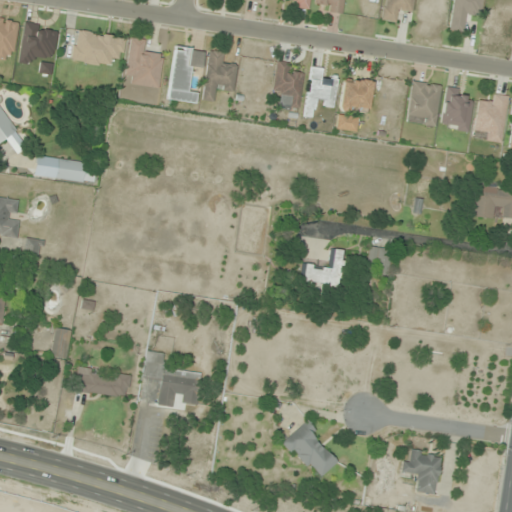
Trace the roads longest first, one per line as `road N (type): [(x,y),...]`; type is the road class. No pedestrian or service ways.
road 1 (residential): [(511,69),(59,0)]
road 2 (secondary): [(170,511),(0,458)]
road 3 (residential): [(511,437),(367,415)]
